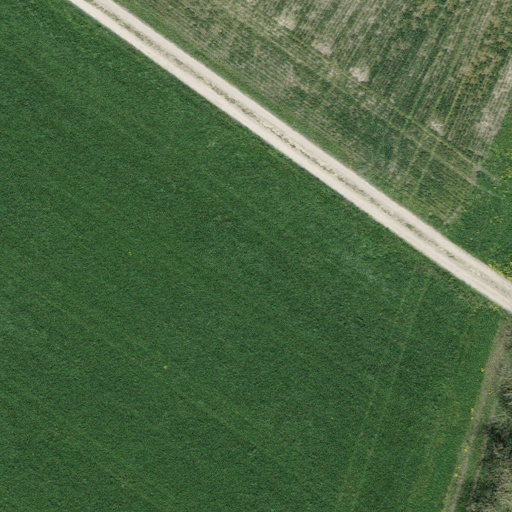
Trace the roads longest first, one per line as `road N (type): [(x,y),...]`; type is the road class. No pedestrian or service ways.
road 1 (track): [(511,293),(102,0)]
road 2 (track): [(511,350),(468,511)]
